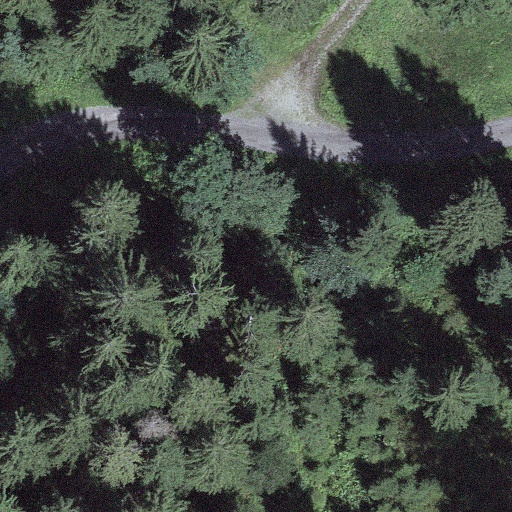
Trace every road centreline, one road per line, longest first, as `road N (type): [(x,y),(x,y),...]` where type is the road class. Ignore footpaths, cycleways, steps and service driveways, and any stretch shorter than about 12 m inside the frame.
road 1 (track): [(511,130),(405,147),(155,122),(49,134),(0,159)]
road 2 (track): [(256,135),(353,0)]
